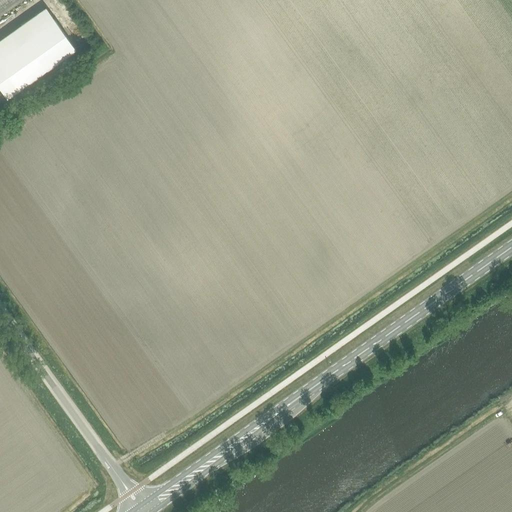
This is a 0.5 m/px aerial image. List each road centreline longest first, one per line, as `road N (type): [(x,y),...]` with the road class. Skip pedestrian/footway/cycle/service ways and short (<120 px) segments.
road 1 (primary): [(305,393),(511,247)]
road 2 (unclassified): [(119,480),(0,312)]
road 3 (primary): [(305,393),(144,502)]
road 4 (primary): [(153,511),(305,393)]
